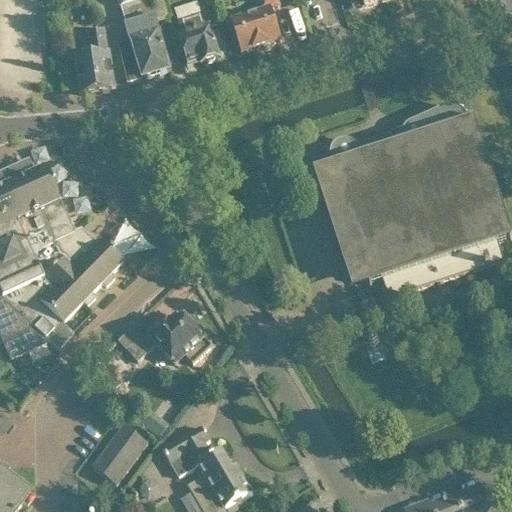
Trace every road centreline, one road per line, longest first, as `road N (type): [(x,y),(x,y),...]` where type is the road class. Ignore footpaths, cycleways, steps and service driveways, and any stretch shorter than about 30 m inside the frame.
road 1 (residential): [(46,511),(45,406),(85,350),(198,246)]
road 2 (residential): [(356,511),(240,344),(198,246)]
road 3 (tertiary): [(337,59),(511,2)]
road 4 (tertiary): [(0,131),(175,110)]
road 5 (tertiary): [(175,110),(337,59)]
road 6 (residential): [(368,511),(470,469),(511,474)]
road 7 (residential): [(198,246),(175,110)]
